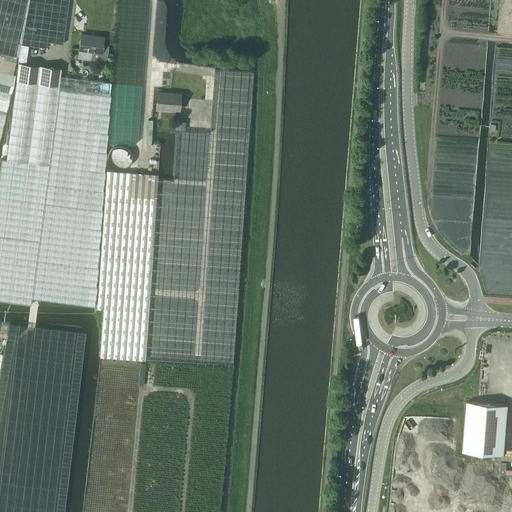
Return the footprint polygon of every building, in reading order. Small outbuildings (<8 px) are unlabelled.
[(103,38),(81,35),(79,50),(91,52),(90,57),(92,60),(106,62),(109,45),(102,44),(103,38)] [(18,63),(6,159),(39,163),(49,165),(58,89),(60,76),(61,68),(18,63)] [(0,135),(3,124),(14,75),(0,71),(0,135)] [(0,300),(31,304),(31,298),(94,307),(97,287),(96,286),(98,267),(97,267),(99,248),(98,248),(101,229),(100,228),(102,209),(101,209),(104,190),(103,190),(105,171),(104,170),(106,151),(108,132),(107,132),(109,112),(108,112),(111,93),(109,93),(110,82),(66,77),(60,76),(58,89),(57,97),(52,139),(49,165),(39,163),(6,159),(1,159),(0,162),(0,300)] [(155,108),(178,110),(179,94),(156,92),(155,108)] [(110,171),(106,171),(97,308),(103,309),(100,357),(145,360),(157,174),(138,173),(142,112),(114,111),(110,171)] [(186,122),(178,122),(178,130),(186,130),(186,122)] [(467,401),(463,452),(502,455),(506,404),(467,401)]
